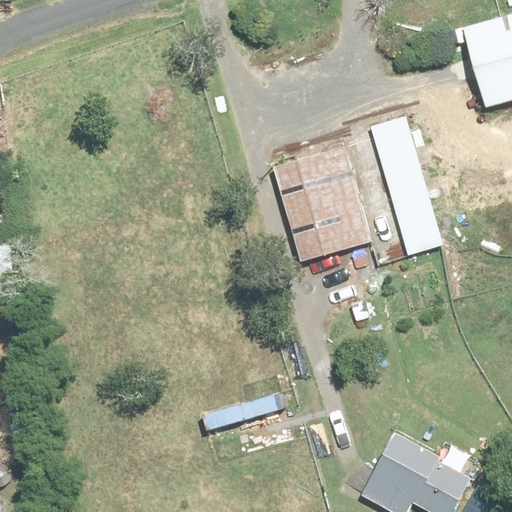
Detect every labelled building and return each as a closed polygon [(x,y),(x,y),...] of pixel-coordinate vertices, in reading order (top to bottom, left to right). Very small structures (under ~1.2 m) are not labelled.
[(511,103),(511,18),(467,31),(489,110),(511,103)] [(346,92),(354,111),(412,89),(404,69),(346,92)] [(444,248),(408,120),(373,130),(409,257),(444,248)] [(374,243),(345,151),(278,171),(307,263),(374,243)] [(6,221),(0,221),(0,296),(12,296),(6,221)] [(430,511),(456,511),(474,478),(397,436),(364,497),(391,511),(412,511),(416,504),(430,511)]
